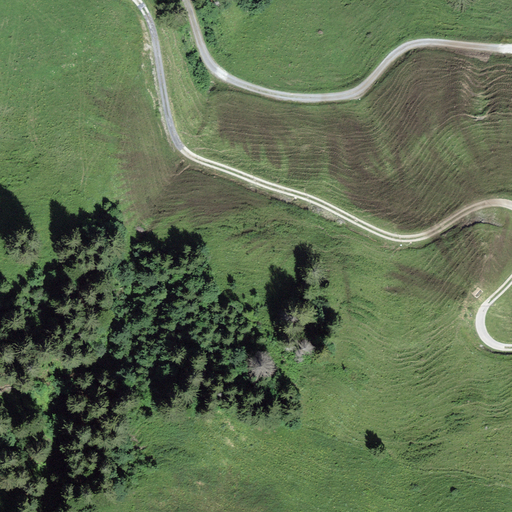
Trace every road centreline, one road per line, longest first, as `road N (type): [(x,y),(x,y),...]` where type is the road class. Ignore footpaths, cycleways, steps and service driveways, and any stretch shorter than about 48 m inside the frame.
road 1 (track): [(137,0),(152,32),(174,137),(186,152),(398,239),(422,237),(484,202),(511,205)]
road 2 (track): [(191,0),(208,64),(221,78),(299,97),(355,93),(412,44),(511,47)]
